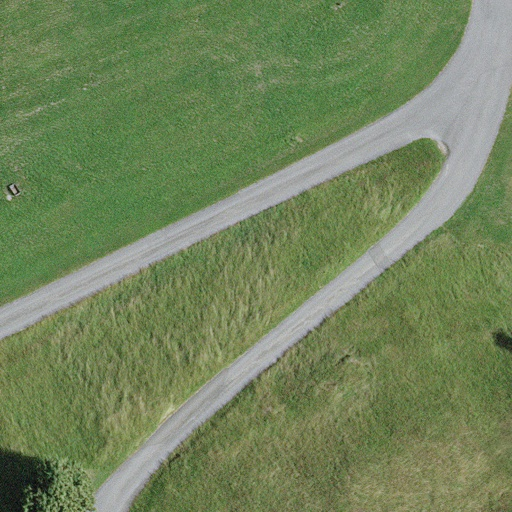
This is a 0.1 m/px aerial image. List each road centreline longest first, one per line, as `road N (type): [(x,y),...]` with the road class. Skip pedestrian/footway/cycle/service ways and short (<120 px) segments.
road 1 (track): [(493,0),(475,89),(267,206),(0,338)]
road 2 (track): [(475,89),(462,179),(403,257),(113,511)]
